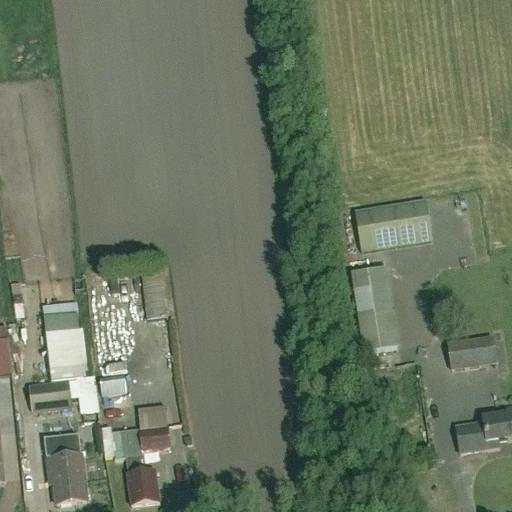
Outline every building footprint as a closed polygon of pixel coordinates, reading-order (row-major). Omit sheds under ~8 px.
[(361,256),(432,245),(425,205),(354,217),(361,256)] [(363,357),(396,352),(384,273),(351,278),(363,357)] [(141,277),(147,324),(167,321),(161,274),(141,277)] [(76,305),(44,308),(45,317),(77,315),(76,305)] [(76,383),(81,423),(66,425),(69,456),(87,454),(84,431),(100,429),(95,382),(88,383),(82,333),(79,334),(77,317),(44,321),(52,386),(76,383)] [(450,375),(497,368),(493,340),(447,347),(450,375)] [(99,382),(100,388),(105,422),(119,420),(117,407),(127,405),(123,379),(99,382)] [(32,418),(73,413),(69,385),(29,390),(32,418)] [(143,430),(169,429),(168,410),(142,411),(143,430)] [(483,427),(468,429),(455,430),(459,457),(498,452),(498,446),(511,443),(511,410),(504,411),(505,418),(482,421),(483,427)] [(144,476),(141,457),(171,455),(168,429),(138,433),(139,434),(112,437),(111,432),(102,433),(105,461),(115,460),(115,464),(126,463),(128,478),(126,479),(130,511),(159,507),(155,475),(144,476)] [(393,455),(390,436),(382,437),(385,457),(393,455)] [(56,509),(86,505),(81,460),(46,464),(48,481),(53,480),(56,509)]
